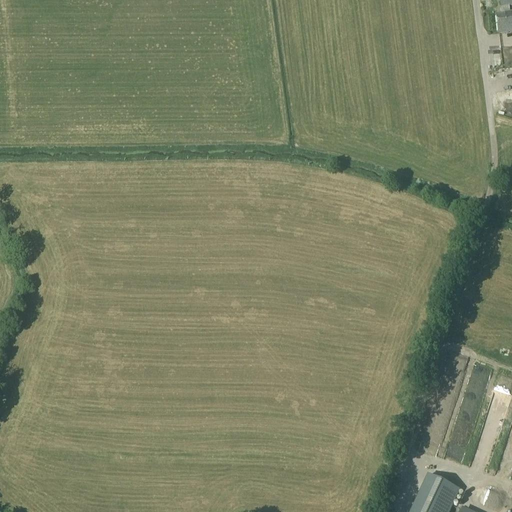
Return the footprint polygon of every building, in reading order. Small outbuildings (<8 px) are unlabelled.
[(511,0),(499,0),(501,15),(496,15),(498,35),(511,33),(511,13),(510,14),(509,8),(511,7),(511,0)] [(437,379),(418,448),(434,452),(447,404),(450,405),(463,355),(448,351),(440,380),(437,379)] [(485,466),(503,396),(506,397),(510,382),(503,380),(503,376),(494,374),(472,463),(485,466)] [(441,458),(457,463),(473,412),(456,407),(441,458)] [(448,511),(458,491),(428,477),(411,511),(448,511)]
